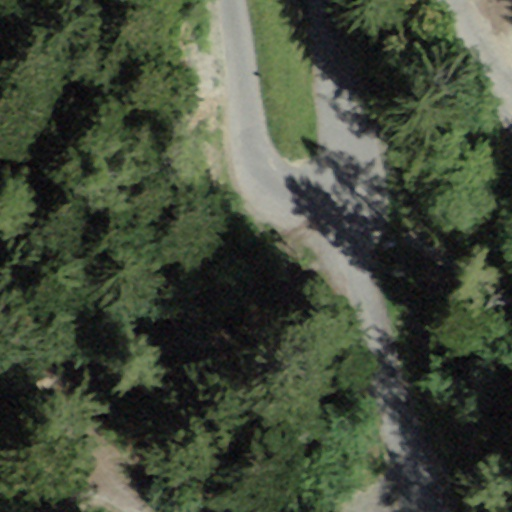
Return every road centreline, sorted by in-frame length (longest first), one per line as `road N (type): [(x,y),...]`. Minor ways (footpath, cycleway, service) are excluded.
road 1 (residential): [(360,203),(417,511)]
road 2 (unclassified): [(360,203),(270,190),(247,169),(232,0)]
road 3 (residential): [(334,0),(360,203)]
